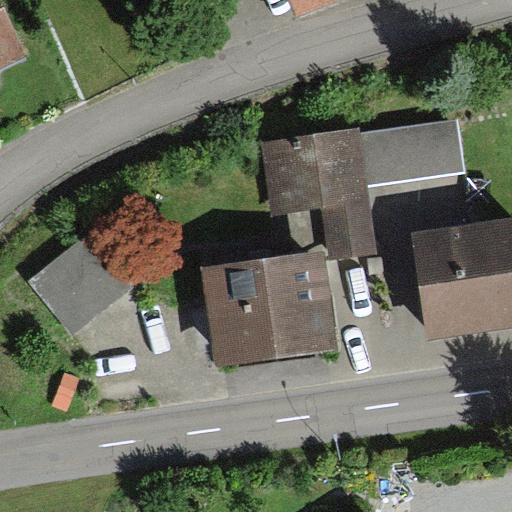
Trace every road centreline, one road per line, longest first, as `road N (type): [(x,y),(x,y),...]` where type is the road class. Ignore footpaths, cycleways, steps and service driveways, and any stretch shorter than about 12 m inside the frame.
road 1 (tertiary): [(0,464),(511,389)]
road 2 (residential): [(0,178),(110,111),(466,0)]
